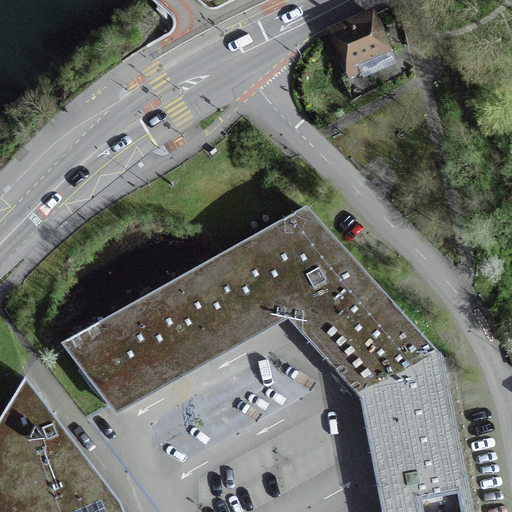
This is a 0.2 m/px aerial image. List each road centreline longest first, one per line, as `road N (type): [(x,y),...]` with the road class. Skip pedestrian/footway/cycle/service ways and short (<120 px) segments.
road 1 (residential): [(511,433),(474,322),(229,59)]
road 2 (primary): [(0,230),(112,132),(229,59)]
road 3 (primary): [(229,59),(342,0)]
